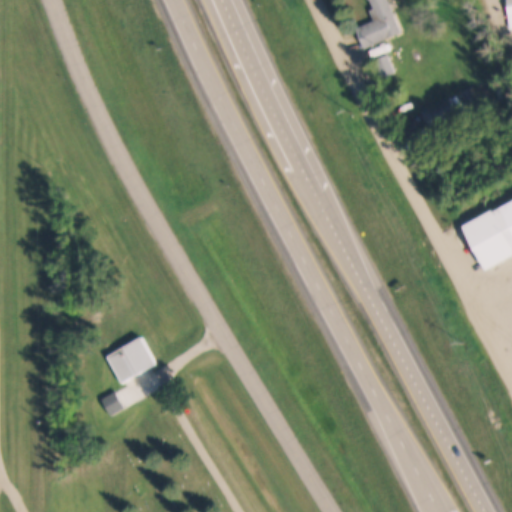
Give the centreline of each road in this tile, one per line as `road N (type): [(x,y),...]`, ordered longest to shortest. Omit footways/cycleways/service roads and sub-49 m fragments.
road 1 (residential): [(336,511),(138,183),(54,0)]
road 2 (trunk): [(178,0),(441,511)]
road 3 (trunk): [(486,511),(285,134),(224,0)]
road 4 (residential): [(511,373),(313,0)]
